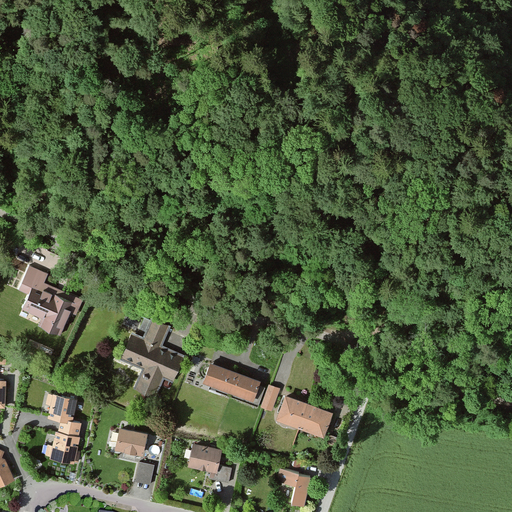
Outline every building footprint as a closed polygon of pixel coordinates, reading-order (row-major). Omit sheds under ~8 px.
[(48,273),(27,264),(16,290),(26,294),(18,312),(36,320),(34,325),(60,337),(77,300),(42,285),(48,273)] [(171,325),(154,317),(145,337),(135,333),(124,357),(146,367),(136,390),(153,398),(164,374),(174,379),(185,354),(163,344),(171,325)] [(260,378),(210,361),(202,382),(252,400),(260,378)] [(261,407),(273,411),(281,387),(269,384),(261,407)] [(82,419),(73,418),(78,397),(53,392),(48,417),(60,418),(58,428),(56,428),(53,442),(49,441),(46,454),(79,461),(81,450),(77,449),(80,434),(79,434),(82,419)] [(333,409),(285,393),(276,418),(324,434),(333,409)] [(144,434),(117,430),(113,451),(140,456),(144,434)] [(219,451),(191,445),(186,468),(214,474),(219,451)] [(0,485),(15,478),(5,458),(3,457),(6,451),(0,448),(0,485)] [(152,465),(138,462),(134,483),(149,485),(152,465)] [(231,478),(232,464),(218,463),(217,478),(231,478)] [(286,501),(305,505),(311,474),(280,468),(278,481),(289,483),(286,501)]
